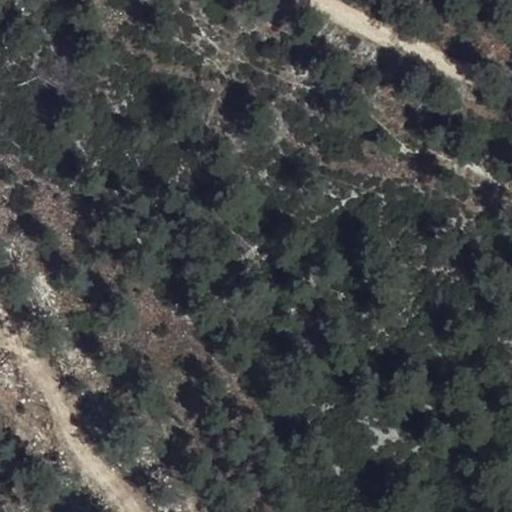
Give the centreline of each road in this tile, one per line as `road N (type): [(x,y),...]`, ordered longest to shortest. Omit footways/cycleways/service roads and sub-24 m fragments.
road 1 (track): [(139,511),(0,325)]
road 2 (track): [(350,0),(511,71)]
